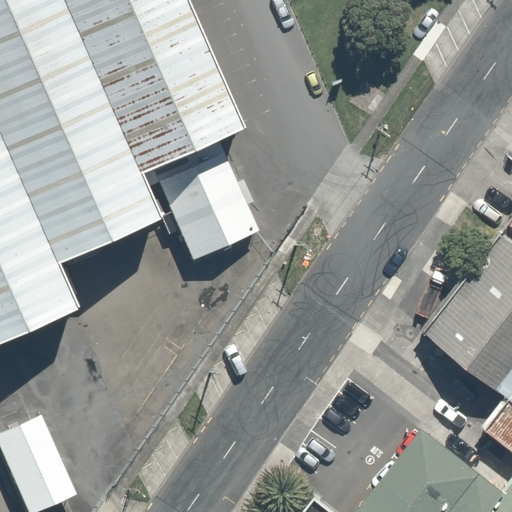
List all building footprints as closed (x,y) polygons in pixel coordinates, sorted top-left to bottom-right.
[(206,133),(149,0),(0,0),(0,320),(43,303),(22,255),(123,212),(107,175),(206,133)] [(193,146),(129,173),(166,261),(230,234),(193,146)] [(511,255),(473,225),(393,329),(511,419),(511,255)] [(511,511),(511,484),(404,402),(319,511),(511,511)] [(0,511),(7,511),(43,497),(9,417),(0,420),(0,511)]
